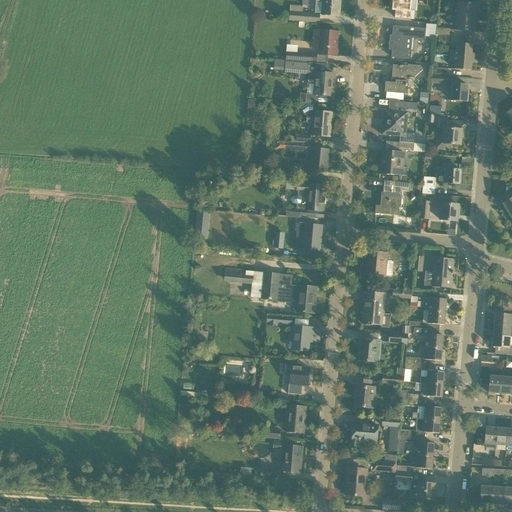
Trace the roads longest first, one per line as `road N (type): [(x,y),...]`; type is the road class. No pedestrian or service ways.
road 1 (residential): [(320,511),(345,234)]
road 2 (residential): [(345,234),(367,0)]
road 3 (residential): [(461,410),(473,263)]
road 4 (residential): [(475,246),(487,101)]
road 5 (residential): [(475,246),(345,234)]
